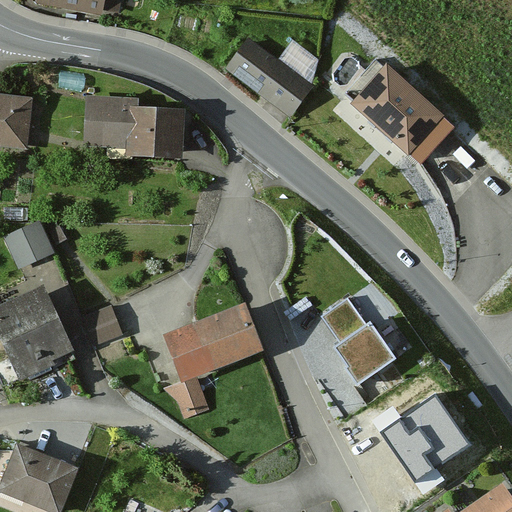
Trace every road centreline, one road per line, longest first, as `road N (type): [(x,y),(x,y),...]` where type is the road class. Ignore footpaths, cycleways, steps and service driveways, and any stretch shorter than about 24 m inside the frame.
road 1 (residential): [(333,468),(282,490),(235,493),(129,424),(61,411),(0,416)]
road 2 (residential): [(333,468),(227,226),(246,168),(267,142)]
road 3 (tertiary): [(267,142),(333,197),(479,353)]
road 4 (tertiary): [(0,26),(183,80),(267,142)]
